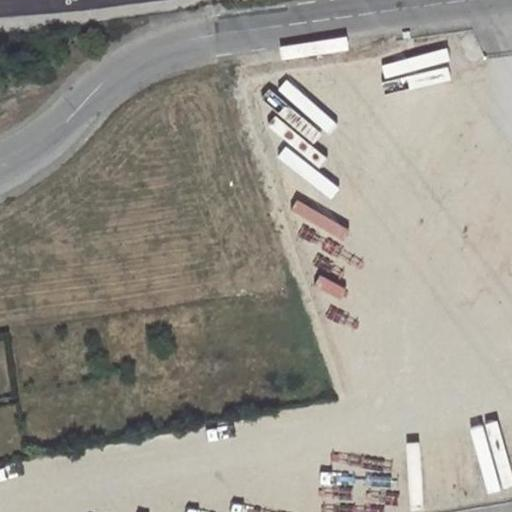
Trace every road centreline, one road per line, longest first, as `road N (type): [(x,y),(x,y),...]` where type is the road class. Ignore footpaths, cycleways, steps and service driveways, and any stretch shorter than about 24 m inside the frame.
road 1 (residential): [(465,0),(179,42),(112,75),(68,119)]
road 2 (unknown): [(0,503),(190,474)]
